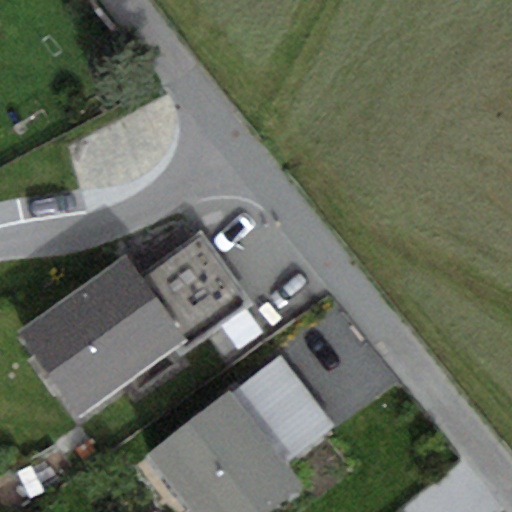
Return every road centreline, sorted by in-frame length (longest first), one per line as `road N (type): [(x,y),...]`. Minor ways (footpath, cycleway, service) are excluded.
road 1 (residential): [(226,155),(511,492)]
road 2 (residential): [(0,244),(90,229),(226,155)]
road 3 (residential): [(115,0),(226,155)]
